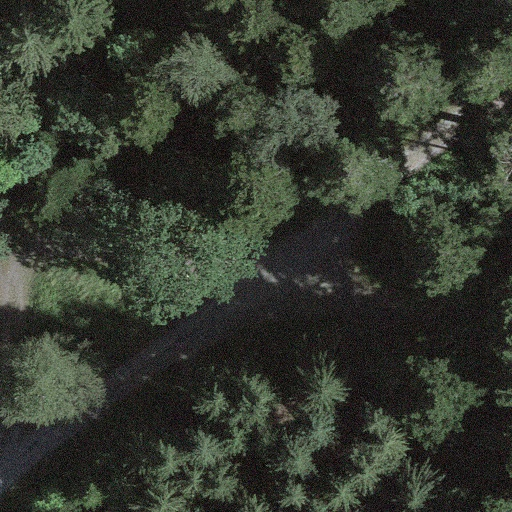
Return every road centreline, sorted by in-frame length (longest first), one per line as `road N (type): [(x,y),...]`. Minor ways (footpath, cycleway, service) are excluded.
road 1 (track): [(11,457),(511,85)]
road 2 (track): [(13,208),(511,341)]
road 3 (track): [(11,457),(13,208),(0,196)]
